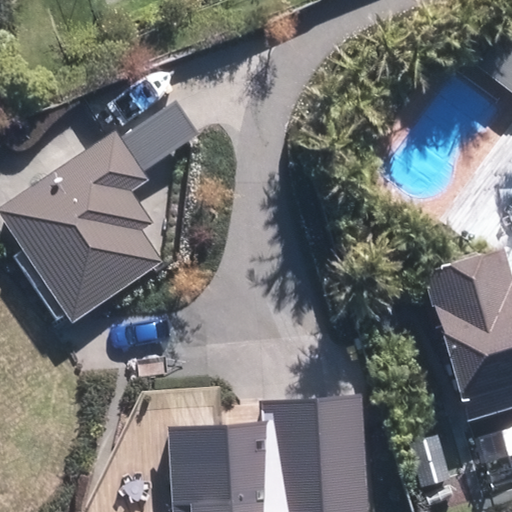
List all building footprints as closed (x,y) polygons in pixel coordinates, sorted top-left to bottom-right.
[(511,17),(506,13),(471,61),(511,90),(511,17)] [(201,151),(169,100),(95,149),(33,189),(0,210),(0,240),(58,330),(172,255),(133,195),(201,151)] [(9,153),(33,189),(95,149),(71,113),(9,153)] [(498,240),(428,261),(473,417),(511,405),(511,277),(509,279),(498,240)] [(165,511),(364,511),(364,491),(281,493),(279,420),(164,422),(165,511)]
